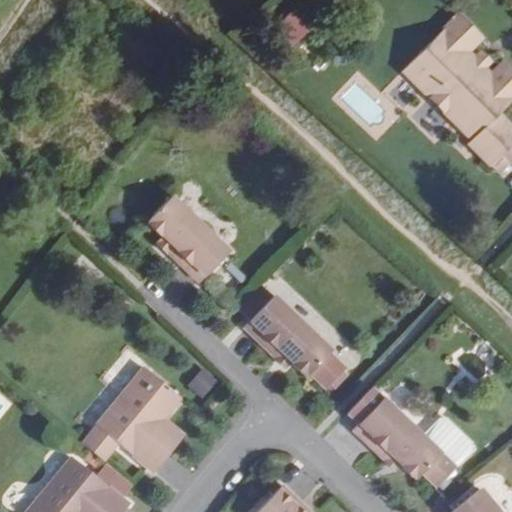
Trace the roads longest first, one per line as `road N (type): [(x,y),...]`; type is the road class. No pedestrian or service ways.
road 1 (residential): [(139,290),(148,290),(258,398),(264,414)]
road 2 (residential): [(371,511),(264,414)]
road 3 (residential): [(264,414),(189,511)]
